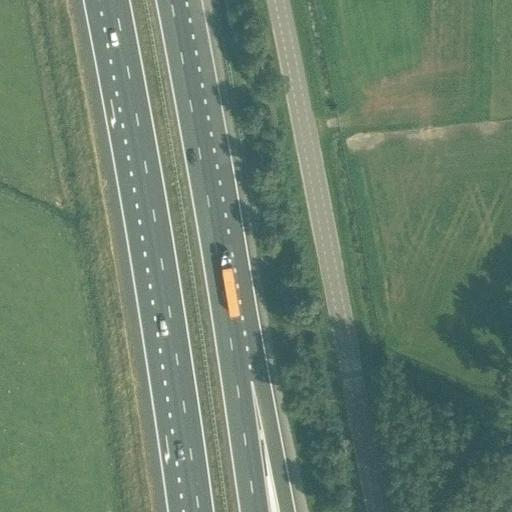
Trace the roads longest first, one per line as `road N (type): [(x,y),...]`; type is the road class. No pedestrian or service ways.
road 1 (tertiary): [(379,511),(274,0)]
road 2 (motorway): [(115,0),(196,511)]
road 3 (motorway): [(236,384),(170,0)]
road 4 (motorway): [(278,511),(236,384)]
road 5 (motorway): [(253,511),(236,384)]
